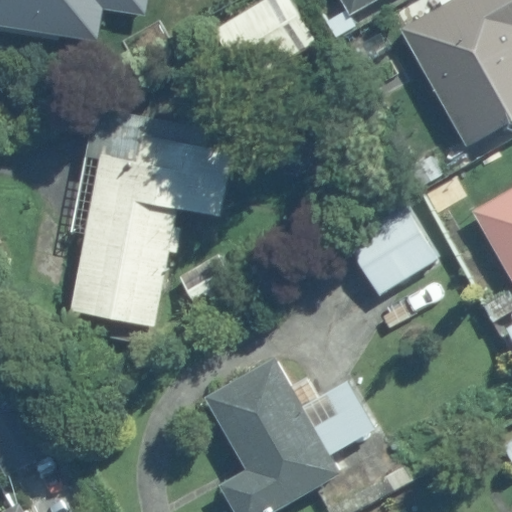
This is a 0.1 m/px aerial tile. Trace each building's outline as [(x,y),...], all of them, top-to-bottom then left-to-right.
[(300,0),(259,0),(220,24),(253,79),(323,37),(300,0)] [(354,0),(360,9),(375,0),(354,0)] [(511,0),(450,0),(452,3),(412,25),(476,139),(511,119),(511,0)] [(348,2),(329,12),(340,33),(358,23),(348,2)] [(157,321),(165,322),(180,247),(187,249),(191,222),(184,222),(187,202),(231,212),(244,146),(211,140),(215,124),(102,102),(82,228),(95,230),(81,305),(91,307),(87,330),(154,341),(157,321)] [(455,170),(444,150),(420,164),(432,183),(455,170)] [(511,189),(480,207),(511,260),(511,189)] [(414,197),(351,233),(386,293),(448,257),(414,197)] [(226,250),(185,271),(203,306),(244,284),(226,250)] [(311,401),(284,355),(216,394),(258,467),(232,482),(250,511),(276,511),(352,468),(343,452),(387,426),(357,375),(311,401)] [(31,399),(0,415),(0,450),(13,474),(59,449),(31,399)] [(32,511),(24,497),(0,510),(0,511),(32,511)]
